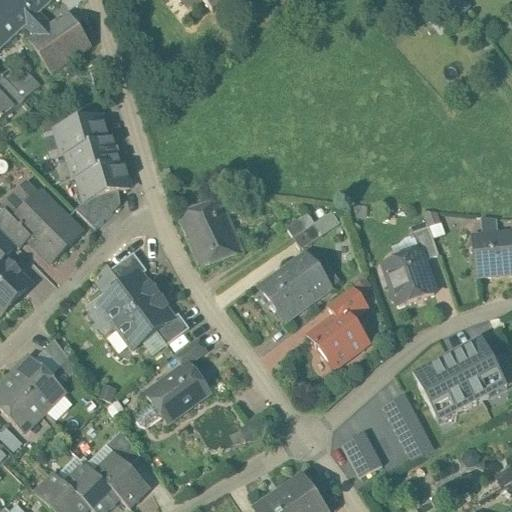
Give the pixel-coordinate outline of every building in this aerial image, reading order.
[(0,0),(0,52),(25,29),(34,39),(50,27),(39,16),(55,0),(0,0)] [(200,0),(212,14),(229,0),(200,0)] [(34,39),(29,43),(52,76),(92,51),(69,15),(50,27),(34,39)] [(30,77),(20,86),(9,73),(2,79),(24,102),(40,87),(30,77)] [(0,128),(26,104),(24,102),(2,79),(0,77),(0,128)] [(96,108),(61,119),(64,130),(100,120),(96,108)] [(64,130),(55,133),(62,158),(66,157),(66,156),(108,144),(108,143),(101,119),(100,120),(64,130)] [(108,144),(66,156),(66,157),(73,181),(77,180),(77,179),(119,167),(119,166),(112,142),(108,143),(108,144)] [(119,167),(77,179),(77,180),(84,204),(118,194),(130,190),(123,165),(119,166),(119,167)] [(12,222),(10,224),(28,242),(52,266),(81,236),(40,194),(12,222)] [(118,194),(87,203),(88,206),(89,206),(105,223),(120,207),(118,194)] [(219,200),(177,218),(200,272),(242,254),(227,219),(222,206),(219,200)] [(234,201),(222,206),(227,219),(239,213),(234,201)] [(105,223),(89,206),(88,206),(80,208),(76,212),(96,232),(105,223)] [(332,213),(314,225),(322,236),(339,225),(332,213)] [(12,222),(5,215),(0,219),(0,231),(7,240),(15,248),(19,251),(28,242),(10,224),(12,222)] [(307,216),(286,231),(292,241),(314,226),(307,216)] [(314,226),(292,241),(301,254),(322,239),(314,226)] [(429,230),(412,236),(419,256),(420,255),(423,264),(439,258),(429,230)] [(0,232),(0,257),(3,261),(15,248),(7,240),(0,232)] [(511,236),(473,240),(477,280),(511,276),(511,236)] [(133,255),(110,273),(123,290),(141,276),(141,278),(147,274),(133,255)] [(419,256),(384,267),(393,292),(390,297),(392,302),(397,304),(398,309),(434,296),(423,264),(420,255),(419,256)] [(3,261),(0,257),(0,314),(2,316),(30,287),(3,261)] [(304,259),(260,292),(285,325),(329,292),(304,259)] [(123,290),(99,307),(116,329),(159,298),(158,297),(151,288),(150,286),(149,287),(141,278),(141,276),(123,290)] [(369,312),(353,290),(327,310),(335,320),(343,314),(351,325),(369,312)] [(159,298),(116,329),(132,352),(156,335),(174,321),(173,320),(166,310),(167,309),(166,308),(159,299),(159,298)] [(335,320),(310,340),(334,371),(367,346),(351,325),(343,314),(335,320)] [(174,321),(156,335),(166,349),(190,331),(179,316),(173,320),(174,321)] [(482,340),(413,375),(439,428),(507,393),(482,340)] [(55,343),(43,354),(60,371),(69,362),(55,343)] [(197,343),(175,359),(183,370),(188,366),(188,367),(206,354),(197,343)] [(60,371),(43,354),(33,365),(50,381),(60,371)] [(33,365),(30,361),(10,382),(44,415),(64,395),(50,381),(33,365)] [(183,370),(145,397),(152,406),(140,415),(137,418),(137,423),(140,427),(144,428),(149,427),(161,418),(167,426),(209,395),(188,367),(188,366),(183,370)] [(10,382),(0,391),(0,413),(23,437),(44,415),(10,382)] [(404,397),(381,409),(411,465),(434,452),(404,397)] [(0,434),(0,438),(13,453),(22,445),(6,428),(0,434)] [(139,458),(121,434),(106,450),(114,458),(127,470),(139,458)] [(365,434),(341,446),(358,480),(382,468),(365,434)] [(127,470),(114,458),(95,477),(119,501),(128,510),(136,502),(137,503),(148,492),(127,470)] [(95,477),(85,467),(65,487),(88,510),(90,511),(105,511),(108,509),(110,510),(119,501),(95,477)] [(55,477),(34,498),(47,511),(86,511),(88,510),(65,487),(55,477)] [(323,511),(303,481),(258,511),(323,511)]
